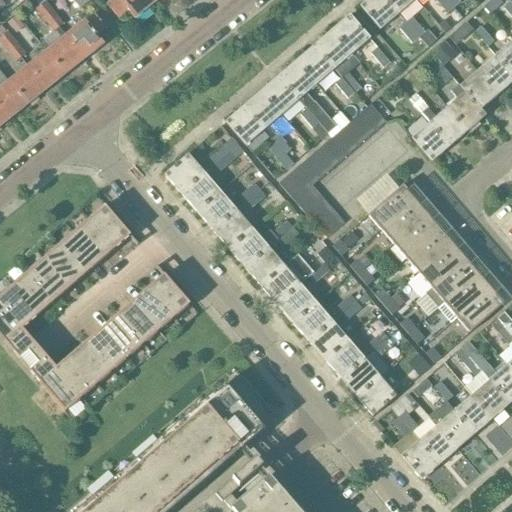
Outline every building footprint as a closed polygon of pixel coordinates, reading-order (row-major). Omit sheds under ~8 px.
[(134,21),(155,4),(151,0),(114,0),(107,6),(118,19),(127,12),(134,21)] [(380,32),(399,16),(384,0),(368,0),(360,8),(380,32)] [(415,0),(384,0),(399,16),(416,1),(415,0)] [(446,15),(453,9),(445,0),(434,0),(446,15)] [(457,0),(445,0),(453,9),(460,3),(457,0)] [(499,0),(493,0),(484,8),(490,15),(503,4),(499,0)] [(44,20),(53,13),(45,3),(36,10),(44,20)] [(63,25),(53,13),(44,20),(54,32),(63,25)] [(85,22),(66,38),(84,61),(104,45),(97,36),(106,29),(95,15),(86,23),(85,22)] [(15,17),(9,23),(16,32),(22,26),(15,17)] [(349,17),(331,33),(352,57),(353,56),(370,41),(349,17)] [(412,19),(406,24),(419,38),(428,49),(436,41),(428,31),(425,33),(412,19)] [(411,45),(419,38),(406,24),(399,30),(411,45)] [(473,32),(466,24),(449,38),(456,46),(473,32)] [(476,33),(488,47),(494,42),(482,28),(476,33)] [(0,41),(7,50),(16,43),(7,33),(0,38),(0,41)] [(334,72),(352,57),(331,33),(313,48),(334,72)] [(65,76),(84,61),(66,38),(47,53),(65,76)] [(511,42),(496,56),(511,74),(511,42)] [(26,56),(16,43),(7,50),(17,63),(26,56)] [(456,56),(445,44),(432,55),(443,67),(456,56)] [(316,87),(334,72),(313,48),(295,63),(316,87)] [(377,49),(370,55),(382,70),(390,64),(377,49)] [(47,53),(28,68),(46,91),(65,76),(47,53)] [(499,96),(511,84),(511,74),(496,56),(479,71),(499,96)] [(307,96),(316,87),(295,63),(278,78),(299,102),(300,102),(307,96)] [(433,70),(445,84),(452,79),(440,65),(433,70)] [(27,106),(46,91),(28,68),(9,83),(27,106)] [(479,71),(460,88),(465,94),(480,111),(499,96),(479,71)] [(353,94),(360,89),(348,74),(341,80),(353,94)] [(281,117),(299,102),(278,78),(260,93),(281,117)] [(353,94),(341,80),(335,86),(347,100),(353,94)] [(0,90),(0,110),(9,121),(27,106),(9,83),(0,90)] [(486,118),(480,111),(465,94),(460,88),(458,86),(450,92),(458,100),(447,109),(468,133),(486,118)] [(260,93),(243,108),(264,133),(281,117),(260,93)] [(416,95),(409,101),(422,115),(428,110),(416,95)] [(300,102),(307,110),(319,124),(328,135),(336,128),(315,103),(314,104),(307,96),(300,102)] [(422,115),(409,101),(402,108),(414,122),(422,115)] [(377,133),(386,125),(370,106),(361,114),(377,133)] [(246,148),(264,133),(243,108),(225,124),(246,148)] [(468,133),(447,109),(436,119),(429,125),(450,149),(468,133)] [(0,127),(9,121),(0,110),(0,127)] [(312,131),(319,124),(307,110),(299,116),(312,131)] [(361,114),(351,122),(367,141),(377,133),(361,114)] [(358,149),(367,141),(351,122),(349,124),(342,130),(358,149)] [(429,125),(428,125),(411,140),(432,164),(450,149),(429,125)] [(342,130),(333,138),(349,157),(358,149),(342,130)] [(293,167),(294,166),(284,155),(290,149),(277,135),(271,141),(293,167)] [(340,165),(349,157),(333,138),(324,146),(340,165)] [(213,168),(237,146),(232,140),(207,161),(213,168)] [(264,147),(276,161),(287,172),(293,167),(271,141),(264,147)] [(213,168),(218,174),(243,153),(237,146),(213,168)] [(324,146),(314,154),(330,173),(340,165),(324,146)] [(321,181),(330,173),(314,154),(305,162),(321,181)] [(164,177),(180,196),(204,175),(187,156),(164,177)] [(305,162),(296,170),(279,186),(312,189),(321,181),(305,162)] [(196,215),(220,194),(204,175),(180,196),(196,215)] [(373,206),(396,185),(387,175),(364,195),(373,206)] [(245,204),(260,192),(254,185),(240,197),(245,204)] [(320,198),(312,189),(279,186),(294,204),(302,213),(320,198)] [(368,217),(381,232),(416,202),(403,187),(368,217)] [(245,204),(236,212),(212,233),(228,251),(252,230),(241,218),(251,210),(265,198),(260,192),(245,204)] [(196,215),(212,233),(236,212),(220,194),(196,215)] [(327,207),(320,198),(302,213),(310,222),(327,207)] [(416,202),(381,232),(394,247),(428,217),(416,202)] [(114,251),(130,237),(105,207),(89,221),(114,251)] [(335,216),(327,207),(310,222),(318,232),(335,216)] [(344,226),(335,216),(318,232),(326,241),(344,226)] [(394,247),(406,262),(441,232),(428,217),(394,247)] [(89,221),(73,234),(99,264),(114,251),(89,221)] [(252,230),(228,251),(244,270),(268,249),(278,241),(292,229),(286,222),(272,235),(269,231),(260,239),(252,230)] [(292,229),(278,241),(284,248),(298,236),(292,229)] [(441,232),(406,262),(419,276),(454,246),(441,232)] [(83,278),(99,264),(73,234),(58,248),(83,278)] [(350,248),(357,242),(350,234),(343,240),(350,248)] [(334,246),(342,255),(350,249),(342,239),(334,246)] [(419,276),(432,291),(466,261),(454,246),(419,276)] [(334,256),(326,247),(317,256),(324,264),(334,256)] [(58,248),(42,261),(68,291),(83,278),(58,248)] [(268,249),(244,270),(261,289),(284,267),(268,249)] [(352,267),(359,276),(367,269),(359,260),(352,267)] [(52,304),(68,291),(42,261),(27,274),(52,304)] [(444,306),(479,276),(466,261),(432,291),(426,296),(439,311),(444,306)] [(330,273),(323,265),(309,278),(316,285),(330,273)] [(300,286),(284,267),(261,289),(276,306),(300,286)] [(375,279),(367,269),(359,276),(367,285),(375,279)] [(27,274),(11,288),(37,318),(52,304),(27,274)] [(174,320),(190,306),(164,276),(148,290),(174,320)] [(457,321),(491,290),(479,276),(444,306),(439,311),(451,325),(457,321)] [(317,306),(300,286),(276,306),(293,326),(317,306)] [(0,297),(0,305),(22,331),(22,330),(37,318),(11,288),(0,297)] [(148,290),(132,303),(158,333),(174,320),(148,290)] [(376,296),(384,305),(392,299),(384,290),(376,296)] [(457,321),(469,335),(504,305),(491,290),(457,321)] [(342,315),(356,303),(351,297),(337,309),(342,315)] [(399,308),(392,299),(384,305),(392,314),(399,308)] [(143,346),(158,333),(132,303),(117,316),(143,346)] [(362,310),(356,303),(342,315),(348,322),(362,310)] [(0,338),(13,353),(23,345),(15,336),(22,331),(0,305),(0,338)] [(309,344),(333,323),(317,306),(293,326),(309,344)] [(496,320),(503,328),(511,338),(511,322),(504,314),(496,320)] [(117,316),(102,330),(127,360),(143,346),(117,316)] [(401,326),(409,335),(417,328),(409,319),(401,326)] [(510,347),(511,345),(511,338),(503,328),(496,320),(491,325),(510,347)] [(349,342),(333,323),(309,344),(325,363),(349,342)] [(424,338),(417,328),(409,335),(417,344),(424,338)] [(22,330),(22,331),(15,336),(23,345),(13,353),(32,375),(41,367),(49,375),(55,370),(56,369),(22,330)] [(112,373),(127,360),(102,330),(86,343),(112,373)] [(374,352),(388,340),(383,334),(369,346),(368,346),(374,353),(374,352)] [(380,359),(394,347),(388,340),(374,352),(374,353),(380,359)] [(349,342),(325,363),(341,381),(365,360),(349,342)] [(86,343),(71,356),(96,386),(112,373),(86,343)] [(442,359),(434,350),(426,356),(434,366),(442,359)] [(496,376),(476,352),(469,358),(481,372),(489,382),(496,376)] [(81,400),(96,386),(71,356),(56,369),(55,370),(81,400)] [(409,364),(421,378),(430,370),(418,356),(409,364)] [(475,377),(481,372),(469,358),(463,363),(475,377)] [(381,378),(365,360),(341,381),(357,399),(381,378)] [(55,370),(49,375),(41,367),(32,375),(65,413),(81,400),(55,370)] [(511,403),(511,373),(506,367),(496,376),(489,382),(488,382),(509,406),(511,403)] [(161,511),(274,415),(242,378),(86,511),(161,511)] [(381,378),(357,399),(374,419),(398,398),(381,378)] [(432,387),(426,380),(412,392),(418,399),(432,387)] [(434,388),(446,403),(453,397),(440,382),(434,388)] [(492,421),(509,406),(488,382),(471,398),(492,421)] [(403,400),(411,408),(416,404),(409,395),(403,400)] [(492,421),(471,398),(453,413),(474,437),(492,421)] [(474,437),(453,413),(445,404),(428,419),(435,428),(456,452),(474,437)] [(417,427),(398,405),(391,410),(398,419),(410,433),(417,427)] [(393,424),(405,438),(410,433),(398,419),(393,424)] [(456,452),(435,428),(418,443),(438,467),(456,452)] [(421,482),(438,467),(418,443),(401,458),(421,482)] [(231,510),(232,511),(291,511),(265,481),(245,497),(239,503),(231,494),(263,468),(257,460),(215,495),(222,503),(223,502),(231,510)]
